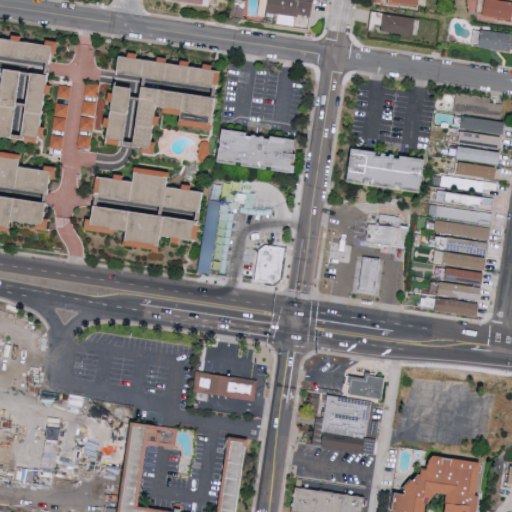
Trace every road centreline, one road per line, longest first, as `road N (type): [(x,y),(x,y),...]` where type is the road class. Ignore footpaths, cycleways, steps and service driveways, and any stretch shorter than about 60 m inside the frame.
road 1 (tertiary): [(0,6),(335,55)]
road 2 (secondary): [(297,310),(0,260)]
road 3 (tertiary): [(297,310),(335,55)]
road 4 (tertiary): [(293,335),(266,511)]
road 5 (residential): [(335,55),(511,82)]
